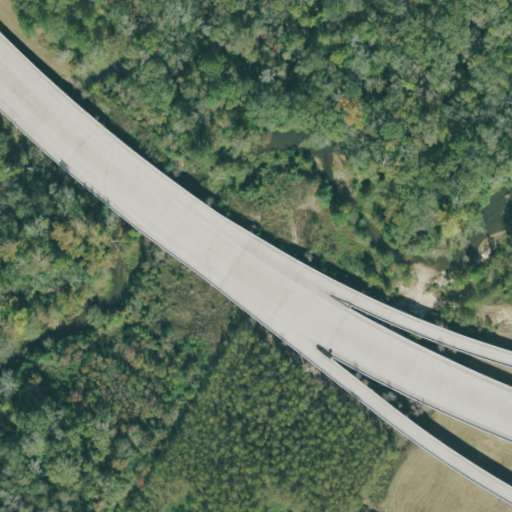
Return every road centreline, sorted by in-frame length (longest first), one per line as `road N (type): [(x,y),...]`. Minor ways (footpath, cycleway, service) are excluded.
road 1 (primary): [(132,181),(221,278),(422,439),(511,495)]
road 2 (primary): [(511,411),(341,323),(132,181)]
road 3 (primary): [(511,357),(355,299),(132,181)]
road 4 (primary): [(132,181),(0,66)]
